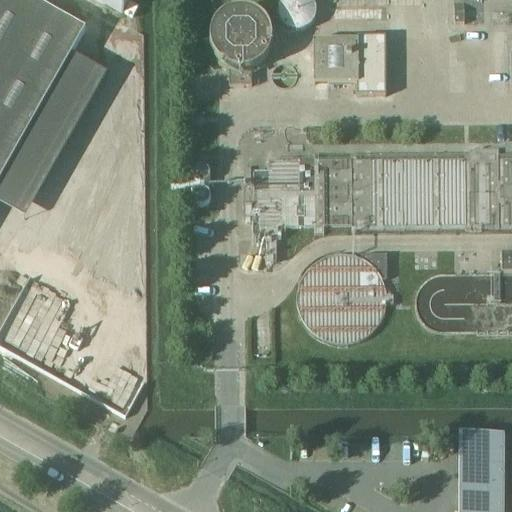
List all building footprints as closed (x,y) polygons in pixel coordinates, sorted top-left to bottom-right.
[(0,0),(0,182),(85,33),(27,0),(0,0)] [(94,0),(123,16),(131,0),(94,0)] [(312,43),(312,86),(355,85),(356,97),(384,97),(384,38),(355,38),(355,42),(312,43)] [(499,272),(511,272),(511,252),(499,252),(499,272)] [(501,511),(501,439),(459,439),(458,511),(501,511)]
